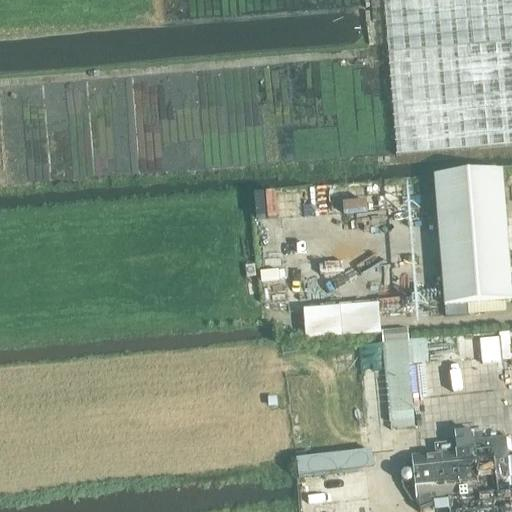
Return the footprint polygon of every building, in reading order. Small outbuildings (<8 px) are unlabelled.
[(511,0),(383,0),(395,157),(511,147),(511,0)] [(511,302),(502,175),(434,180),(444,308),(511,302)] [(347,206),(343,182),(314,186),(317,210),(347,206)] [(320,215),(320,223),(342,223),(342,214),(320,215)] [(381,303),(306,306),(307,337),(383,335),(381,303)] [(427,341),(386,343),(391,430),(414,429),(411,367),(428,366),(427,341)] [(511,511),(511,495),(498,496),(493,449),(463,452),(462,443),(434,446),(435,455),(411,457),(417,506),(433,504),(434,511),(511,511)] [(304,460),(306,479),(382,470),(380,451),(304,460)]
